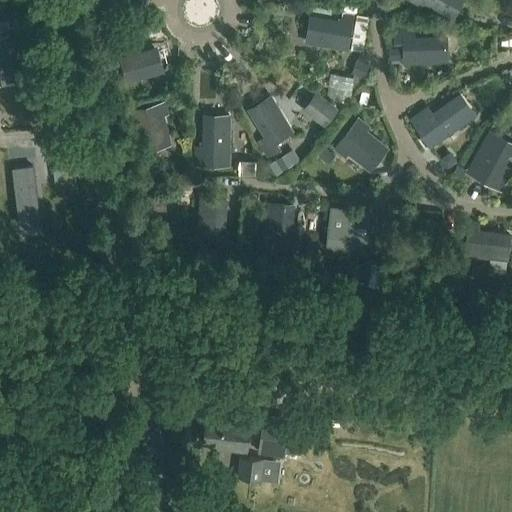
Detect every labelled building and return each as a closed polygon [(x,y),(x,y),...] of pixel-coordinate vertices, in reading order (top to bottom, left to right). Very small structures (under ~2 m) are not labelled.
[(452,4),(445,0),(412,0),(418,3),(419,0),(422,0),(447,13),(452,4)] [(101,14),(98,2),(85,5),(88,17),(101,14)] [(346,50),(352,17),(341,15),(340,23),(309,18),(305,43),(346,50)] [(414,38),(413,30),(394,30),(394,43),(402,43),(403,64),(446,62),(445,37),(414,38)] [(107,47),(119,45),(116,33),(104,36),(107,47)] [(0,78),(14,77),(9,37),(0,38),(0,78)] [(389,59),(401,59),(400,47),(389,47),(389,59)] [(126,83),(135,80),(160,73),(153,48),(128,55),(120,58),(126,83)] [(363,77),(368,64),(356,59),(351,73),(363,77)] [(324,123),(335,109),(316,94),(305,108),(324,123)] [(267,157),(278,150),(273,143),(291,132),(270,97),(248,110),(264,137),(257,141),(267,157)] [(470,117),(456,98),(433,114),(429,107),(412,119),(431,145),(470,117)] [(169,138),(163,115),(168,114),(165,102),(129,111),(132,122),(138,121),(145,150),(156,147),(154,142),(169,138)] [(228,158),(229,116),(203,115),(202,147),(194,147),(194,165),(207,165),(207,157),(228,158)] [(359,118),(336,147),(345,154),(348,150),(370,168),(386,148),(365,130),(368,126),(359,118)] [(125,141),(138,138),(134,124),(121,127),(125,141)] [(500,190),(511,167),(511,150),(486,136),(466,172),(500,190)] [(329,163),(335,155),(324,146),(317,154),(329,163)] [(440,159),(447,168),(456,162),(449,153),(440,159)] [(270,178),(282,171),(275,159),(263,166),(270,178)] [(239,161),(239,175),(255,175),(255,161),(239,161)] [(461,179),(466,168),(457,164),(452,174),(461,179)] [(23,182),(12,184),(18,222),(45,217),(37,172),(22,175),(23,182)] [(146,212),(165,211),(164,193),(145,194),(146,212)] [(230,242),(231,232),(223,231),(225,200),(200,198),(197,240),(214,241),(229,242),(230,242)] [(297,248),(298,238),(290,237),(293,206),(267,204),(264,245),(297,248)] [(367,253),(370,217),(331,214),(327,253),(349,255),(349,251),(367,253)] [(506,260),(509,236),(509,235),(478,231),(479,223),(468,222),(464,255),(506,260)] [(435,265),(438,239),(412,236),(409,262),(435,265)] [(212,261),(227,263),(229,242),(214,241),(212,261)] [(388,261),(390,251),(373,248),(372,259),(388,261)] [(466,279),(468,260),(458,259),(456,278),(466,279)] [(285,456),(290,416),(262,412),(257,452),(285,456)] [(246,451),(250,419),(206,413),(202,441),(218,443),(218,447),(246,451)] [(261,478),(264,458),(240,455),(237,475),(261,478)]
